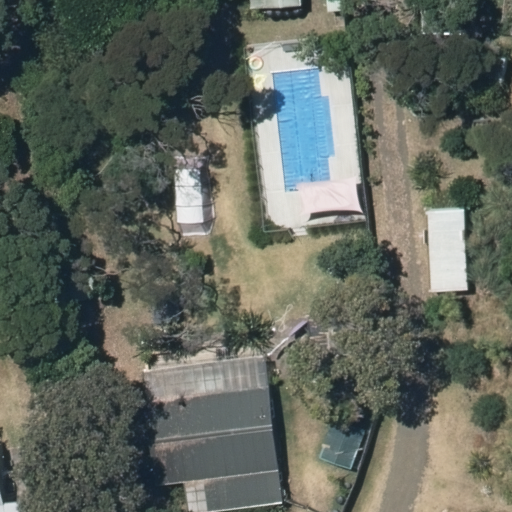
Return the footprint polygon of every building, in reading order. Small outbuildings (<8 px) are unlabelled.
[(470,77),(511,80),(511,55),(471,52),(470,77)] [(477,286),(476,202),(434,202),(436,287),(477,286)] [(349,280),(352,208),(319,206),(316,278),(349,280)] [(281,382),(157,395),(166,481),(196,478),(200,511),(293,501),(281,382)] [(0,507),(16,507),(11,443),(0,443),(0,507)]
